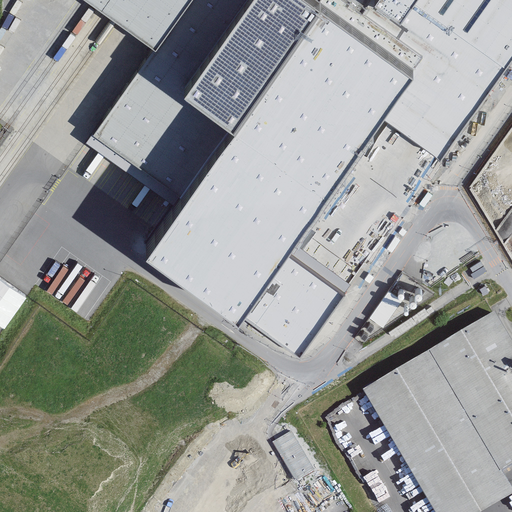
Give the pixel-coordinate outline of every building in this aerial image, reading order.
[(82,3),(77,0),(10,0),(0,20),(0,119),(8,125),(19,133),(28,140),(32,143),(67,168),(153,230),(182,192),(94,130),(147,55),(110,26),(101,18),(90,10),(82,3)] [(110,26),(147,55),(186,0),(77,0),(82,3),(90,10),(101,18),(110,26)] [(186,0),(147,55),(94,130),(182,192),(306,16),(383,70),(417,22),(385,0),(186,0)] [(304,285),(284,271),(257,308),(277,322),(304,285)] [(400,271),(369,314),(383,324),(405,295),(410,299),(420,286),(400,271)] [(511,339),(497,315),(431,355),(501,475),(511,468),(511,339)] [(511,493),(501,475),(431,355),(362,396),(429,511),(489,511),(511,499),(511,493)] [(312,470),(291,432),(274,442),(295,480),(312,470)]
